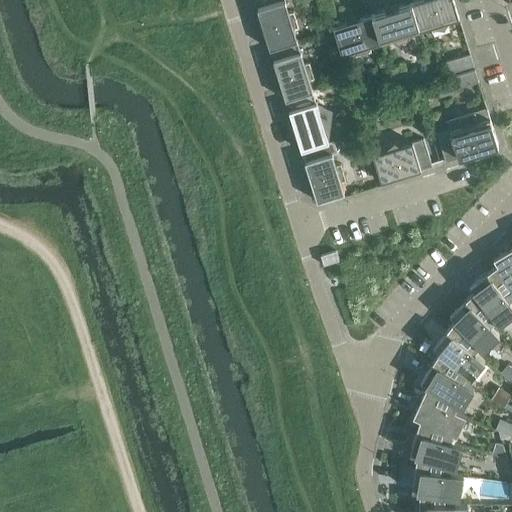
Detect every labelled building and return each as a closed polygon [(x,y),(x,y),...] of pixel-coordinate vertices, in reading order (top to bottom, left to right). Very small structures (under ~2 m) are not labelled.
[(270,49),(297,40),(294,28),(298,27),(293,11),(289,12),(285,0),(258,9),(270,49)] [(453,0),(417,0),(411,2),(420,30),(431,26),(433,31),(448,26),(447,21),(459,17),(453,0)] [(411,2),(372,14),(381,42),(393,38),(394,43),(410,38),(408,33),(420,30),(411,2)] [(381,42),(372,14),(333,26),(342,54),(354,50),(355,55),(371,50),(369,45),(381,42)] [(270,49),(273,60),(300,51),(297,40),(270,49)] [(286,99),(312,91),(313,91),(309,79),(314,77),(309,62),(304,63),(301,51),(300,51),(273,60),(286,99)] [(446,61),(449,73),(474,65),(470,54),(446,61)] [(479,81),(475,70),(451,77),(454,89),(479,81)] [(286,99),(289,110),(316,102),(312,91),(286,99)] [(289,110),(301,150),(329,142),(329,141),(328,139),(317,104),(316,102),(289,110)] [(448,120),(450,129),(437,134),(445,161),(498,145),(487,108),(448,120)] [(373,153),(381,181),(432,165),(424,138),(400,145),(399,140),(383,145),(385,150),(373,153)] [(301,150),(305,162),(332,153),(337,151),(334,140),(329,141),(329,142),(301,150)] [(332,153),(305,162),(317,201),(344,192),(341,180),(345,179),(341,163),(336,165),(332,153)] [(502,260),(487,272),(511,305),(511,303),(509,300),(511,297),(511,246),(511,247),(499,254),(502,260)] [(321,255),(324,265),(339,260),(336,250),(321,255)] [(479,286),(465,300),(499,334),(499,333),(491,324),(496,320),(499,323),(511,313),(511,305),(487,272),(475,281),(479,286)] [(459,315),(447,330),(484,360),(485,359),(475,351),(480,346),(483,349),(499,334),(465,300),(454,310),(459,315)] [(443,346),(432,363),(473,388),(474,387),(463,381),(467,375),(471,378),(484,360),(447,330),(437,342),(443,346)] [(430,379),(422,397),(465,417),(466,415),(455,410),(458,404),(461,406),(473,388),(432,363),(424,376),(430,379)] [(502,372),(511,380),(511,365),(510,363),(502,372)] [(421,413),(416,432),(462,446),(462,445),(450,441),(452,434),(457,436),(465,417),(422,397),(415,410),(421,413)] [(511,424),(504,421),(500,431),(510,435),(511,430),(511,424)] [(418,449),(415,468),(462,475),(463,474),(450,472),(451,465),(456,467),(462,446),(416,432),(412,447),(418,449)] [(419,484),(419,504),(467,504),(467,503),(455,503),(455,496),(459,497),(462,475),(415,468),(413,483),(419,484)]
